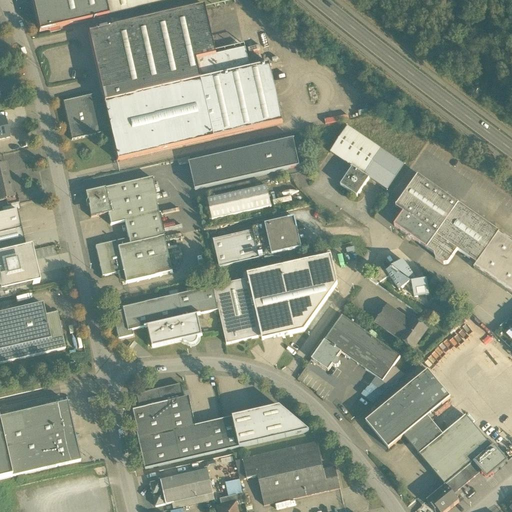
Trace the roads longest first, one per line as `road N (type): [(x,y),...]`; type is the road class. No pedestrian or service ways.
road 1 (residential): [(102,372),(52,148),(1,0)]
road 2 (residential): [(282,384),(379,243),(306,192),(301,178)]
road 3 (primary): [(313,0),(511,150)]
road 4 (residential): [(282,384),(231,365),(102,372)]
road 5 (residential): [(397,511),(326,418),(282,384)]
road 6 (residential): [(135,511),(102,372)]
